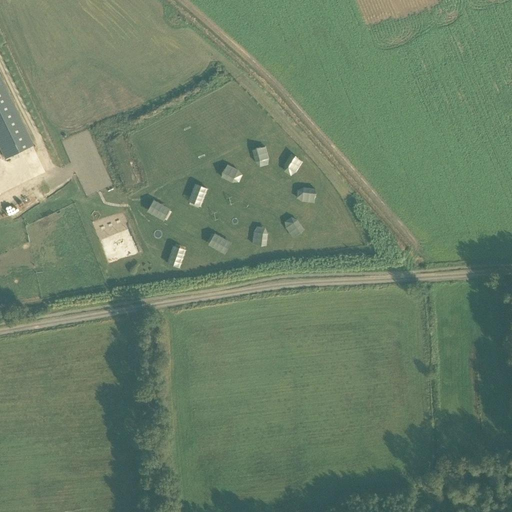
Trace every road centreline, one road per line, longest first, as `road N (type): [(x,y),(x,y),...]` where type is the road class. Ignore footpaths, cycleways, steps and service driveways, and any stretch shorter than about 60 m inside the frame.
road 1 (track): [(511,272),(286,284),(0,330)]
road 2 (track): [(147,305),(154,511)]
